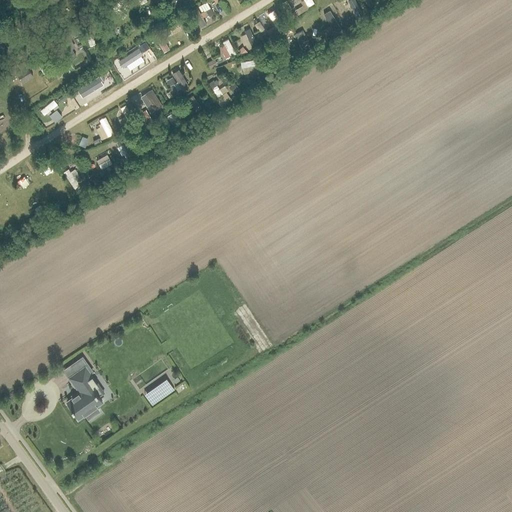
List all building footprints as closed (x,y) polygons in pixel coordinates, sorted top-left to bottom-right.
[(315,5),(312,0),(304,0),(309,8),(315,5)] [(353,0),(351,0),(345,4),(352,16),(360,11),(353,0)] [(113,3),(109,7),(123,19),(127,15),(113,3)] [(191,14),(201,29),(208,24),(205,19),(198,9),(191,14)] [(331,26),(319,34),(323,41),(342,28),(330,10),(324,15),(331,26)] [(277,15),(265,22),(268,27),(273,24),(277,29),(283,25),(277,15)] [(352,17),(347,20),(351,27),(353,26),(357,23),(352,17)] [(168,26),(171,32),(178,28),(174,23),(168,26)] [(90,25),(83,27),(89,46),(97,44),(90,25)] [(183,26),(170,34),(175,41),(188,33),(183,26)] [(71,31),(75,38),(81,34),(77,27),(71,31)] [(251,29),(245,31),(246,34),(241,37),(245,45),(248,44),(250,48),(258,45),(251,29)] [(303,30),(294,34),(301,48),(310,44),(303,30)] [(76,47),(69,37),(57,44),(68,62),(77,56),(72,49),(76,47)] [(224,45),(220,47),(226,58),(234,54),(227,40),(223,42),(224,45)] [(144,44),(140,47),(144,53),(149,50),(144,44)] [(41,57),(38,51),(32,54),(33,55),(30,56),(33,60),(35,59),(36,60),(41,57)] [(140,51),(127,59),(132,67),(145,59),(140,51)] [(215,59),(208,63),(211,69),(218,65),(215,59)] [(32,66),(29,60),(18,66),(20,71),(17,73),(22,84),(34,77),(29,68),(32,66)] [(44,61),(37,65),(47,82),(54,78),(44,61)] [(256,61),(242,64),(243,70),(257,68),(256,61)] [(179,68),(171,73),(174,77),(167,81),(171,88),(178,84),(182,91),(189,87),(179,68)] [(10,78),(5,72),(0,75),(5,82),(10,78)] [(98,77),(86,84),(91,91),(103,84),(98,77)] [(237,96),(241,93),(235,83),(229,87),(233,93),(234,92),(237,96)] [(219,87),(213,91),(218,99),(217,100),(222,108),(231,102),(226,94),(224,95),(219,87)] [(153,89),(145,94),(156,111),(164,106),(153,89)] [(194,96),(189,100),(198,111),(203,108),(194,96)] [(52,103),(41,112),(46,119),(57,109),(52,103)] [(126,106),(122,109),(130,122),(134,119),(126,106)] [(53,114),(56,119),(62,115),(58,110),(53,114)] [(147,111),(141,114),(144,120),(150,116),(147,111)] [(172,114),(167,118),(174,128),(180,124),(172,114)] [(97,130),(103,141),(110,138),(108,134),(113,132),(107,118),(100,122),(102,124),(100,125),(101,128),(97,130)] [(125,141),(114,146),(120,160),(131,154),(125,141)] [(105,151),(95,157),(102,171),(113,165),(105,151)] [(125,159),(118,162),(120,167),(127,164),(125,159)] [(70,170),(64,174),(76,191),(87,183),(79,170),(73,174),(70,170)] [(69,402),(68,403),(70,407),(79,419),(89,412),(87,410),(92,406),(94,409),(104,402),(95,390),(101,387),(89,370),(91,369),(83,359),(73,366),(80,376),(72,381),(77,389),(79,388),(82,393),(69,402)] [(164,398),(159,391),(148,399),(153,405),(164,398)]
